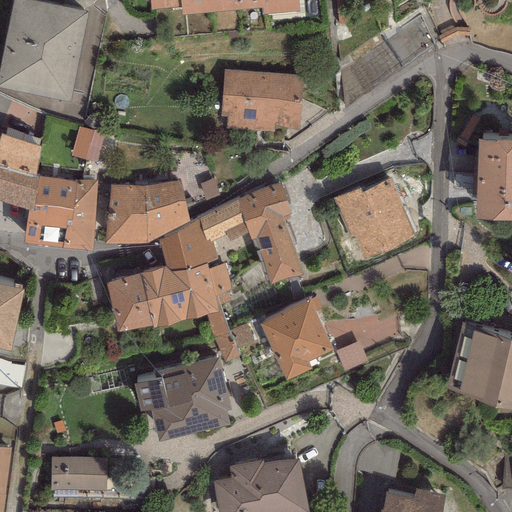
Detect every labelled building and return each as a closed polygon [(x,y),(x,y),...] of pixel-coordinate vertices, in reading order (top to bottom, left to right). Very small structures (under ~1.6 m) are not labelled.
[(66,89),(82,9),(40,0),(14,0),(0,68),(0,70),(26,76),(25,81),(66,89)] [(362,92),(432,43),(419,15),(345,68),(362,92)] [(468,33),(467,27),(456,25),(437,34),(440,40),(456,32),(468,33)] [(294,118),(297,77),(226,72),(223,109),(231,109),(230,114),(294,118)] [(109,104),(111,95),(100,93),(99,102),(109,104)] [(89,140),(99,143),(103,130),(93,127),(91,132),(89,140)] [(0,187),(31,197),(25,233),(90,239),(92,179),(33,174),(38,144),(0,129),(0,187)] [(89,140),(91,132),(81,129),(74,153),(85,156),(89,140)] [(511,203),(511,135),(482,135),(480,202),(511,203)] [(96,160),(99,143),(89,140),(85,156),(85,157),(96,160)] [(200,214),(206,233),(224,225),(227,232),(247,222),(266,271),(298,260),(278,206),(286,203),(276,177),(239,199),(238,196),(200,214)] [(185,213),(177,178),(143,183),(112,183),(106,233),(145,233),(185,213)] [(407,224),(387,179),(363,189),(361,186),(337,196),(351,228),(355,226),(365,248),(387,238),(385,234),(407,224)] [(106,205),(107,187),(97,186),(96,204),(106,205)] [(213,253),(206,233),(200,214),(162,235),(169,261),(170,266),(205,256),(213,253)] [(213,288),(207,266),(205,256),(170,266),(169,261),(141,268),(110,276),(119,318),(215,295),(213,288)] [(207,266),(213,288),(224,286),(217,264),(207,266)] [(92,302),(104,298),(97,276),(86,280),(92,302)] [(0,330),(6,332),(13,300),(8,299),(11,283),(0,280),(0,330)] [(213,333),(228,329),(219,305),(215,295),(201,298),(213,333)] [(287,367),(306,357),(303,351),(328,337),(308,295),(263,318),(287,367)] [(453,380),(511,395),(511,331),(464,319),(456,351),(461,352),(453,380)] [(228,329),(235,345),(252,339),(245,322),(228,329)] [(237,350),(235,345),(228,329),(213,333),(216,339),(225,355),(237,350)] [(225,397),(214,355),(158,369),(158,371),(136,377),(142,401),(164,396),(165,402),(154,404),(160,428),(223,413),(219,399),(225,397)] [(0,381),(18,386),(21,364),(0,358),(0,381)] [(392,477),(401,440),(393,438),(380,438),(372,441),(365,446),(359,453),(354,468),(392,477)] [(230,511),(301,497),(292,456),(258,463),(257,459),(234,464),(236,474),(217,477),(224,511),(230,511)] [(502,484),(511,484),(511,457),(505,456),(502,484)] [(102,484),(102,474),(103,458),(53,457),(53,482),(102,484)] [(102,484),(53,482),(53,492),(134,495),(135,475),(102,474),(102,484)] [(413,493),(386,487),(380,511),(435,511),(439,495),(414,490),(413,493)]
